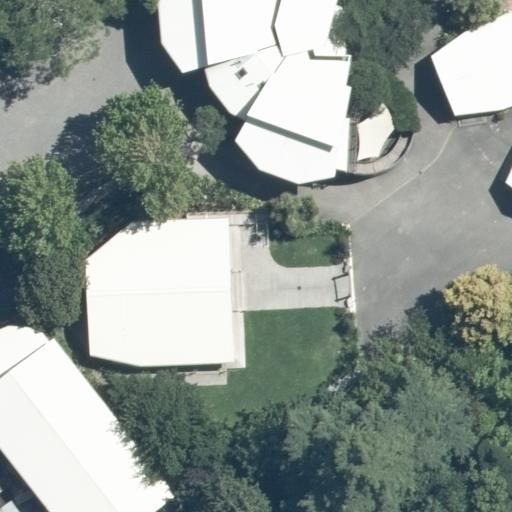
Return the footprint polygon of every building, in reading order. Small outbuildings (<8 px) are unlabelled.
[(292,189),(321,173),(318,0),(133,0),(131,10),(138,42),(148,67),(157,80),(172,79),(210,133),(206,151),(229,180),(261,192),(292,189)] [(511,11),(455,18),(397,58),(416,116),(494,104),(511,91),(511,11)] [(511,108),(493,124),(468,189),(511,224),(511,108)] [(176,175),(49,269),(108,349),(235,256),(176,175)] [(127,511),(150,495),(17,316),(0,329),(0,491),(15,511),(127,511)]
